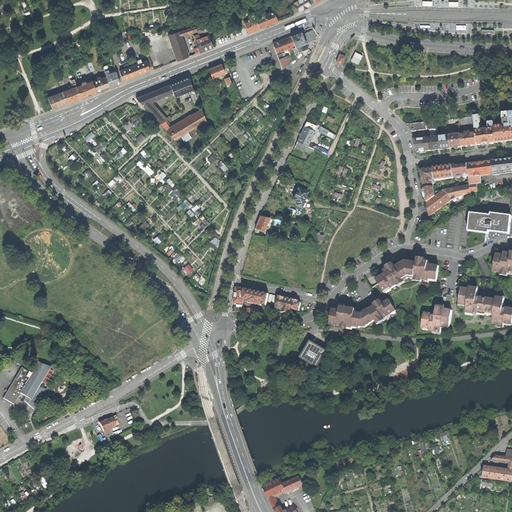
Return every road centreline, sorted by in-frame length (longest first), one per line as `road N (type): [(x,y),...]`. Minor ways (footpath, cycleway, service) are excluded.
road 1 (secondary): [(28,172),(171,295),(198,344)]
road 2 (unclassified): [(232,279),(248,218),(326,64)]
road 3 (unclassified): [(0,459),(198,344)]
road 4 (secondary): [(209,337),(158,262),(50,182)]
road 5 (secondary): [(128,90),(310,16)]
road 6 (secondary): [(357,29),(432,44),(511,47)]
road 7 (unclassified): [(410,161),(398,125),(326,64)]
